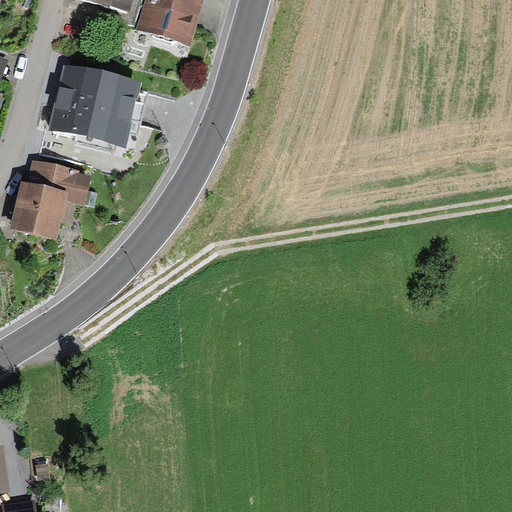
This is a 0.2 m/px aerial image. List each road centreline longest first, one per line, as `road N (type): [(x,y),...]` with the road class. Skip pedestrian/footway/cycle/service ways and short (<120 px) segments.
road 1 (track): [(15,348),(81,337),(218,248),(511,205)]
road 2 (tertiary): [(0,358),(92,295),(170,209),(223,107),(255,0)]
road 3 (residential): [(53,0),(0,172)]
